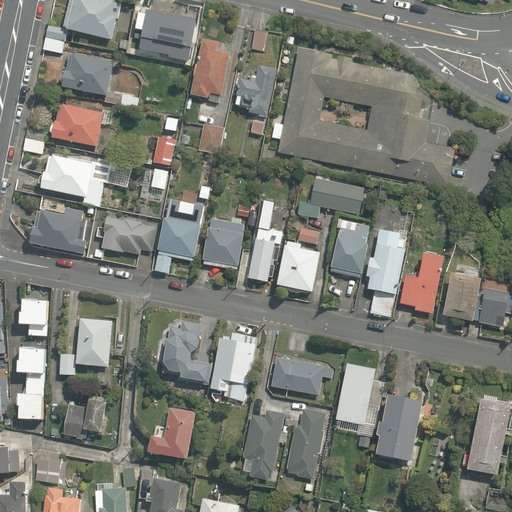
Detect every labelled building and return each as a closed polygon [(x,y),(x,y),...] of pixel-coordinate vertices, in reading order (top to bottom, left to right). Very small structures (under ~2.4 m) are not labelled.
[(122,2),(112,0),(73,0),(67,28),(114,39),(122,2)] [(274,31),(254,27),(249,51),(269,55),(274,31)] [(67,33),(48,28),(43,50),(63,55),(67,33)] [(219,51),(220,42),(201,39),(191,95),(209,98),(210,93),(225,95),(232,53),(219,51)] [(457,149),(446,147),(447,145),(429,142),(432,121),(420,119),(424,97),(418,95),(418,92),(419,89),(418,83),(416,80),(413,77),(410,74),(353,63),(354,60),(339,57),(339,60),(333,59),(334,56),(300,49),(285,126),(276,124),(273,138),(282,140),(279,154),(449,187),(457,149)] [(115,62),(70,52),(63,85),(108,95),(115,62)] [(241,78),(236,107),(251,110),(250,115),(266,118),(274,70),(258,67),(257,73),(247,71),(245,78),(241,78)] [(140,96),(121,93),(119,107),(137,110),(140,96)] [(106,114),(61,103),(52,137),(98,148),(106,114)] [(205,125),(208,106),(190,103),(186,123),(204,126),(205,125)] [(176,133),(179,118),(167,116),(164,131),(176,133)] [(269,121),(254,118),(251,132),(266,135),(269,121)] [(219,152),(224,128),(205,125),(204,126),(200,148),(219,152)] [(177,139),(160,136),(154,162),(171,166),(177,139)] [(45,142),(23,138),(21,149),(43,153),(45,142)] [(42,187),(84,196),(82,204),(100,207),(102,199),(109,201),(113,183),(127,186),(131,170),(49,154),(42,187)] [(168,170),(154,168),(152,188),(165,190),(168,170)] [(314,176),(310,201),(300,200),(297,214),(318,218),(320,203),(359,210),(363,185),(314,176)] [(170,198),(158,249),(154,268),(170,272),(174,253),(193,257),(205,206),(170,198)] [(79,236),(85,210),(39,199),(29,241),(86,256),(90,239),(79,236)] [(270,229),(276,203),(263,201),(247,277),(269,282),(279,231),(270,229)] [(155,225),(107,216),(102,247),(150,255),(155,225)] [(373,224),(339,218),(329,269),(363,275),(373,224)] [(246,225),(212,219),(203,263),(237,270),(246,225)] [(321,250),(318,249),(321,230),(301,227),(298,246),(281,243),(274,283),(314,290),(321,250)] [(365,292),(373,293),(371,314),(391,316),(393,295),(400,296),(406,235),(376,232),(373,259),(369,258),(365,292)] [(406,271),(401,304),(416,306),(415,311),(433,314),(443,254),(423,251),(419,273),(406,271)] [(473,319),(478,296),(481,278),(452,271),(444,314),(473,320),(473,319)] [(478,296),(473,319),(479,320),(479,322),(503,327),(506,312),(511,313),(511,296),(509,296),(510,291),(485,286),(483,297),(478,296)] [(49,324),(50,302),(40,301),(40,299),(25,299),(24,313),(23,313),(22,325),(31,326),(30,336),(48,337),(49,327),(49,328),(50,324),(49,324)] [(114,322),(82,319),(78,365),(110,367),(114,322)] [(210,386),(214,363),(194,359),(193,359),(194,353),(200,349),(201,340),(199,337),(201,324),(183,321),(182,329),(171,327),(169,338),(166,340),(162,363),(165,367),(164,374),(179,376),(179,381),(210,386)] [(224,339),(222,338),(213,389),(227,392),(226,396),(245,403),(248,385),(250,385),(259,338),(234,333),(234,338),(225,336),(224,339)] [(47,364),(48,350),(37,350),(38,348),(23,347),(22,361),(20,361),(20,372),(29,373),(28,385),(24,393),(21,393),(20,405),(22,405),(21,419),(34,419),(44,419),(45,400),(46,400),(46,397),(45,397),(47,367),(48,367),(48,364),(47,364)] [(76,376),(77,355),(62,355),(61,375),(76,376)] [(282,358),(278,358),(273,387),(321,396),(324,377),(332,379),(334,369),(326,368),(326,367),(294,361),(292,359),(290,358),(288,357),(285,357),(283,358),(282,358)] [(349,364),(336,430),(374,438),(376,426),(377,426),(385,383),(375,381),(377,370),(349,364)] [(8,378),(0,378),(0,421),(5,421),(5,413),(12,413),(11,398),(9,399),(8,378)] [(498,395),(484,393),(482,400),(477,400),(467,469),(501,474),(511,402),(498,400),(498,395)] [(90,408),(70,404),(65,434),(78,437),(78,439),(83,440),(84,438),(87,438),(89,433),(106,436),(109,417),(106,417),(109,402),(101,400),(101,397),(91,395),(90,404),(91,404),(90,408)] [(412,461),(424,402),(390,395),(385,422),(382,422),(379,436),(382,437),(378,454),(412,461)] [(154,435),(151,451),(189,459),(197,413),(171,408),(166,438),(154,435)] [(327,414),(305,409),(302,425),(297,428),(288,469),(290,470),(289,473),(299,475),(298,476),(315,480),(319,455),(320,455),(325,432),(323,431),(327,414)] [(274,473),(286,414),(268,410),(266,418),(253,415),(244,458),(247,458),(244,470),(252,472),(251,476),(270,480),(271,472),(274,473)] [(0,472),(22,471),(21,450),(11,450),(11,447),(2,447),(2,444),(0,444),(0,472)] [(63,462),(40,459),(36,481),(60,484),(63,462)] [(124,469),(126,487),(128,487),(138,486),(135,467),(124,469)] [(185,511),(186,510),(178,508),(183,483),(157,477),(153,493),(150,492),(148,500),(154,502),(152,511),(185,511)] [(0,511),(27,511),(29,482),(13,481),(13,492),(9,492),(9,493),(3,493),(3,494),(0,494),(0,511)] [(81,511),(83,499),(65,497),(66,489),(51,487),(50,495),(48,494),(45,511),(44,511),(43,511),(81,511)] [(129,511),(128,487),(126,487),(104,488),(104,491),(97,491),(98,511),(100,511),(132,511),(129,511)] [(358,494),(346,492),(344,500),(356,503),(358,494)] [(205,498),(202,511),(239,511),(241,505),(205,498)]
